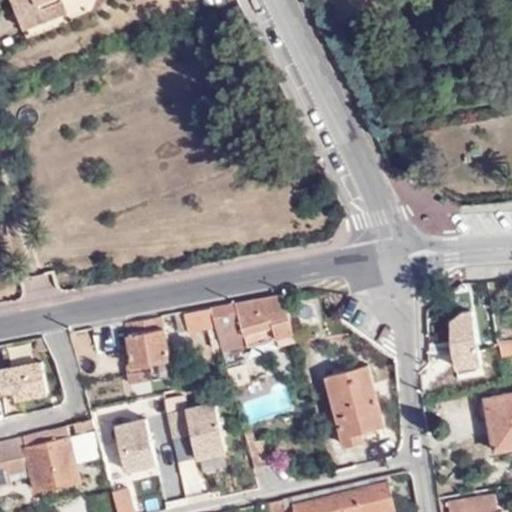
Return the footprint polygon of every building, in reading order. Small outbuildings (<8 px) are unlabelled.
[(11,0),(23,29),(43,21),(40,10),(63,1),(62,0),(11,0)] [(40,10),(43,21),(67,11),(63,1),(40,10)] [(336,243),(338,255),(364,251),(361,237),(336,243)] [(250,347),(278,340),(281,348),(296,343),(294,333),(283,295),(211,307),(215,323),(219,336),(222,348),(223,352),(249,345),(250,347)] [(210,305),(186,310),(188,327),(209,324),(215,323),(211,307),(210,305)] [(164,313),(124,321),(132,366),(130,367),(133,383),(154,379),(151,362),(172,358),(164,313)] [(212,338),(219,336),(215,323),(209,324),(212,338)] [(19,340),(0,343),(0,353),(2,361),(41,353),(37,337),(19,340)] [(511,341),(502,343),(503,356),(511,355),(511,341)] [(151,362),(154,379),(175,375),(172,358),(151,362)] [(385,425),(368,363),(324,375),(346,447),(364,442),(361,432),(385,425)] [(230,369),(235,387),(252,382),(247,364),(230,369)] [(94,418),(86,388),(58,395),(65,425),(68,424),(77,422),(94,418)] [(495,449),(511,445),(511,391),(486,396),(495,449)] [(166,408),(171,434),(190,431),(198,471),(227,465),(214,399),(166,408)] [(115,422),(129,471),(162,462),(149,413),(115,422)] [(97,429),(94,418),(77,422),(79,432),(97,429)] [(65,425),(0,439),(0,482),(13,479),(12,470),(9,458),(30,453),(33,466),(38,486),(80,476),(68,424),(65,425)] [(253,462),(255,468),(274,463),(267,438),(248,444),(253,462)] [(9,458),(12,470),(33,466),(30,453),(9,458)] [(395,509),(387,475),(266,502),(268,511),(286,511),(286,510),(295,509),(295,511),(383,511),(395,510),(395,509)] [(132,511),(126,487),(112,490),(117,511),(132,511)] [(497,491),(449,498),(451,511),(503,511),(503,509),(500,509),(497,491)]
